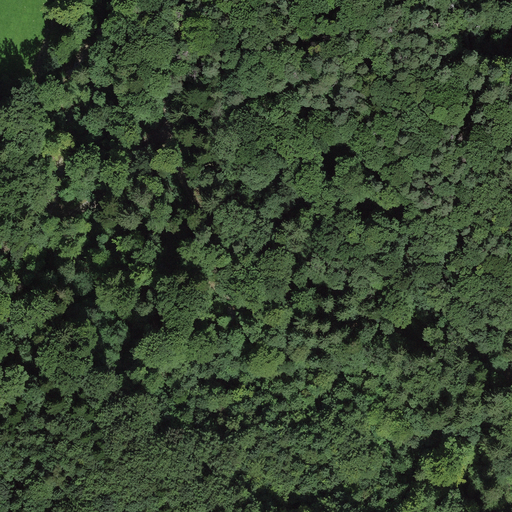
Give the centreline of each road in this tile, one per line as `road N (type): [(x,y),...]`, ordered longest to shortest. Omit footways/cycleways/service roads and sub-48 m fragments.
road 1 (track): [(511,374),(467,353),(310,313),(253,269),(196,203),(167,132),(163,0)]
road 2 (track): [(167,132),(132,155),(99,198),(74,212),(59,208),(26,162),(37,56)]
